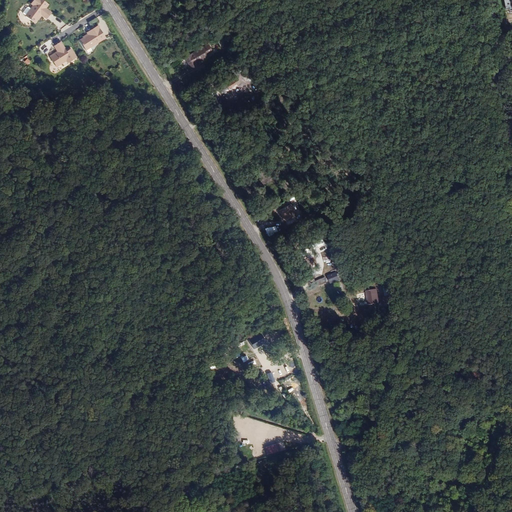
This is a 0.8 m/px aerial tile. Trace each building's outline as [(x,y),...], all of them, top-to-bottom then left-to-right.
[(29,21),(38,27),(45,19),(51,24),(55,18),(49,13),(52,9),(41,0),(35,8),(37,10),(29,21)] [(511,0),(503,0),(505,9),(505,10),(506,11),(508,11),(510,11),(510,12),(511,12),(511,0)] [(102,30),(91,37),(92,40),(83,45),(90,55),(110,43),(102,30)] [(208,43),(183,56),(189,67),(214,54),(208,43)] [(54,62),(60,72),(70,65),(72,68),(80,62),(75,53),(70,56),(64,46),(58,50),(61,57),(54,62)] [(237,79),(219,84),(222,93),(240,87),(237,79)] [(338,159),(333,161),(337,168),(341,166),(338,159)] [(281,220),(295,214),(290,203),(276,209),(281,220)] [(407,257),(401,260),(404,267),(410,265),(407,257)] [(304,274),(307,282),(319,278),(316,270),(304,274)] [(327,276),(330,283),(339,280),(336,272),(327,276)] [(360,304),(376,305),(377,290),(366,289),(366,293),(358,293),(358,301),(360,301),(360,304)] [(253,346),(256,350),(269,344),(266,338),(252,344),(253,346)] [(297,391),(293,383),(286,387),(285,389),(289,395),(297,391)] [(243,418),(241,425),(248,427),(250,420),(243,418)] [(277,442),(264,447),(266,455),(280,450),(277,442)]
